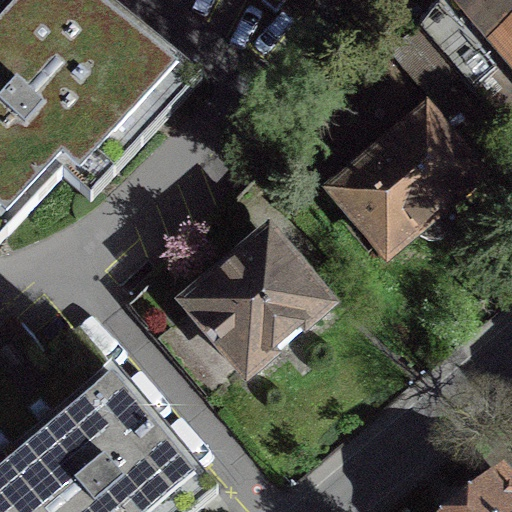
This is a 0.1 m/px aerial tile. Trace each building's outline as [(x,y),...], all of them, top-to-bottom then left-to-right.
[(95,0),(17,0),(0,19),(0,231),(6,237),(62,177),(81,193),(189,75),(95,0)] [(284,0),(262,0),(276,11),(284,0)] [(458,76),(511,139),(511,0),(439,0),(417,29),(419,31),(458,76)] [(432,98),(458,76),(419,31),(393,53),(432,98)] [(480,180),(426,116),(333,194),(387,258),(417,233),(424,239),(432,241),(441,240),(448,235),(453,229),(455,221),(455,213),(451,205),(480,180)] [(327,308),(268,240),(188,307),(247,376),(327,308)] [(0,466),(0,484),(23,511),(174,511),(207,485),(112,373),(0,466)] [(511,511),(511,490),(501,478),(471,504),(466,498),(459,499),(457,497),(443,509),(445,510),(444,511),(511,511)] [(23,511),(0,484),(0,511),(23,511)]
